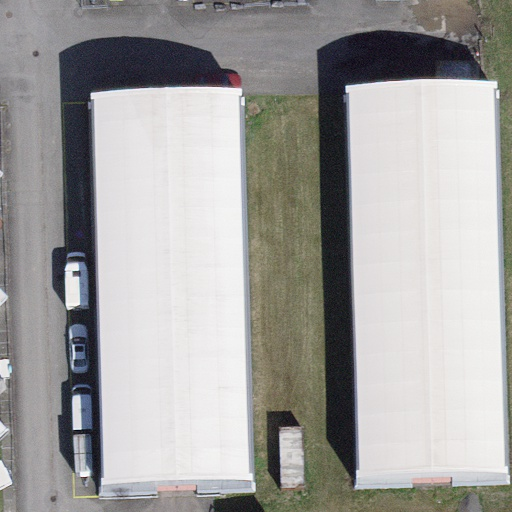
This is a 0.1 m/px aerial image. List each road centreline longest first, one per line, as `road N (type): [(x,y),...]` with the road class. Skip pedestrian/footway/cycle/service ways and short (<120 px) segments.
road 1 (unknown): [(68,21),(86,511)]
road 2 (unknown): [(353,0),(68,21)]
